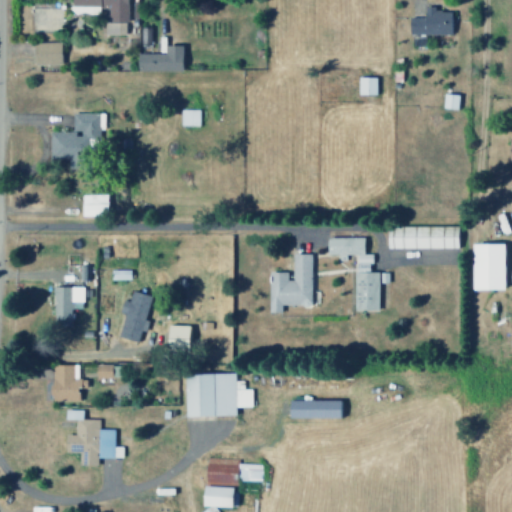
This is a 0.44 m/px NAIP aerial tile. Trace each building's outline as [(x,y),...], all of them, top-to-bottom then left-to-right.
[(125,35),(125,0),(70,0),(70,13),(97,14),(97,6),(105,6),(104,35),(125,35)] [(449,35),(450,9),(423,9),(423,17),(407,17),(407,34),(449,35)] [(32,65),(59,64),(59,42),(31,42),(32,65)] [(179,72),(180,45),(164,45),(163,54),(135,53),(134,70),(179,72)] [(374,77),(355,77),(356,95),(374,94),(374,77)] [(457,95),(442,93),(440,108),(455,110),(457,95)] [(196,126),(196,109),(179,109),(178,126),(196,126)] [(48,132),(48,159),(66,159),(66,169),(84,169),(84,155),(99,155),(98,113),(70,113),(70,132),(48,132)] [(104,194),(79,195),(80,216),(105,216),(104,194)] [(390,226),(390,248),(456,249),(456,227),(390,226)] [(352,311),(376,311),(376,283),(386,283),(386,272),(369,272),(369,254),(362,254),(362,237),(325,237),(325,255),(352,255),(352,311)] [(502,243),(470,244),(470,290),(502,289),(502,243)] [(309,254),(289,254),(289,272),(267,272),(267,312),(279,313),(279,304),(309,305),(309,254)] [(108,270),(108,280),(128,280),(128,270),(108,270)] [(120,313),(116,338),(136,341),(138,330),(142,331),(149,295),(129,291),(127,301),(119,300),(117,312),(120,313)] [(186,326),(165,325),(164,351),(186,351),(186,326)] [(49,365),(50,401),(76,401),(76,388),(84,388),(84,379),(76,379),(75,364),(49,365)] [(93,365),(94,378),(118,377),(118,365),(93,365)] [(183,373),(183,416),(233,416),(233,407),(250,407),(250,389),(241,389),(241,381),(233,381),(233,373),(183,373)] [(286,418),(338,418),(338,400),(286,400),(286,418)] [(119,458),(119,446),(111,446),(111,429),(97,429),(97,419),(80,419),(80,409),(63,409),(63,420),(72,420),(72,435),(63,435),(63,452),(76,452),(76,466),(95,466),(95,458),(119,458)] [(200,506),(235,508),(236,488),(201,486),(200,506)]
